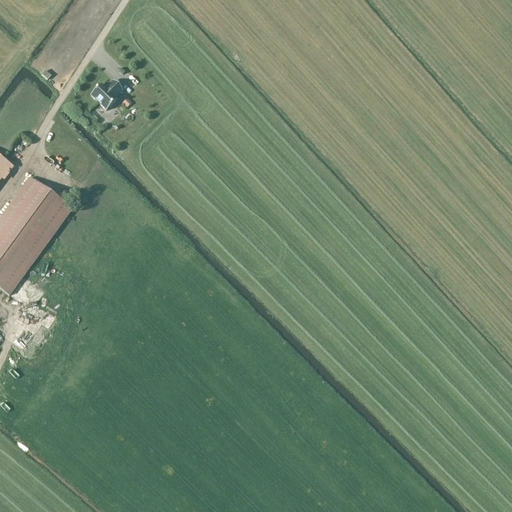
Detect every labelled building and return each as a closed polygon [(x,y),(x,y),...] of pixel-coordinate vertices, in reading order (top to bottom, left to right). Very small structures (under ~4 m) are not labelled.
[(105,91),(100,87),(90,97),(106,113),(116,102),(114,100),(122,92),(112,83),(105,91)] [(125,96),(120,101),(125,106),(130,101),(125,96)] [(107,126),(114,131),(118,126),(110,121),(107,126)] [(0,186),(13,170),(0,160),(0,186)] [(72,211),(28,180),(0,218),(0,292),(8,298),(72,211)] [(0,365),(11,368),(13,357),(5,355),(4,361),(0,359),(0,365)]
